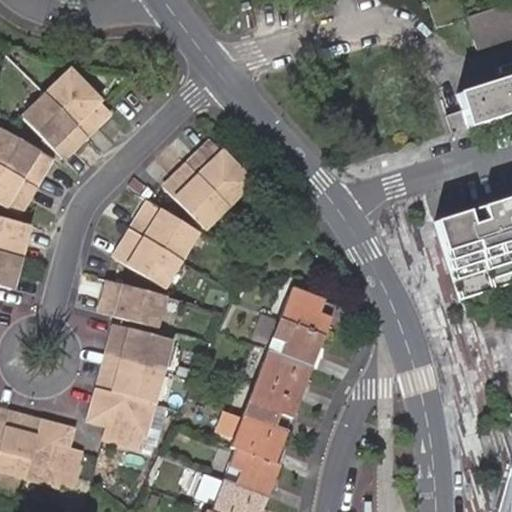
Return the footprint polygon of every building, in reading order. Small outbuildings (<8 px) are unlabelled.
[(511,11),(475,23),(485,57),(511,48),(511,11)] [(68,76),(44,99),(78,134),(84,140),(87,144),(103,129),(99,125),(108,117),(68,76)] [(511,122),(511,83),(467,98),(472,115),(456,121),(462,138),(511,122)] [(78,134),(44,99),(21,122),(63,167),(80,151),(76,147),(84,140),(78,134)] [(111,121),(108,117),(99,125),(103,129),(111,121)] [(2,136),(0,138),(0,172),(35,194),(47,174),(42,171),(47,163),(2,136)] [(87,144),(84,140),(76,147),(80,151),(87,144)] [(223,158),(215,166),(217,168),(225,161),(223,158)] [(215,166),(199,181),(228,211),(252,188),(225,161),(217,168),(215,166)] [(52,166),(47,163),(42,171),(47,174),(52,166)] [(0,210),(13,218),(19,209),(24,213),(35,194),(0,172),(0,210)] [(228,211),(199,181),(175,204),(204,233),(228,211)] [(511,204),(435,229),(453,289),(486,279),(489,288),(511,280),(511,204)] [(19,209),(13,218),(19,221),(24,213),(19,209)] [(158,229),(163,219),(159,217),(154,226),(158,229)] [(143,244),(147,246),(181,267),(197,240),(163,219),(158,229),(154,226),(143,244)] [(0,224),(0,257),(17,262),(21,264),(29,232),(0,224)] [(142,255),(147,246),(143,244),(138,253),(142,255)] [(181,267),(147,246),(142,255),(138,253),(126,272),(165,295),(181,267)] [(17,262),(0,257),(0,291),(13,295),(18,275),(14,274),(17,262)] [(284,323),(329,340),(342,307),(298,289),(284,323)] [(125,305),(127,293),(122,292),(119,304),(125,305)] [(168,303),(127,293),(125,305),(119,304),(115,323),(160,334),(168,303)] [(250,346),(271,354),(282,328),(260,320),(250,346)] [(316,371),(329,340),(284,323),(282,328),(271,354),(316,371)] [(115,332),(112,342),(118,343),(121,334),(115,332)] [(112,366),(162,380),(163,377),(171,347),(121,334),(118,343),(112,342),(107,364),(112,366)] [(302,404),(316,371),(271,354),(258,387),(302,404)] [(109,377),(112,366),(107,364),(104,376),(109,377)] [(154,411),(162,380),(112,366),(109,377),(104,376),(98,397),(103,398),(154,411)] [(290,435),(302,404),(258,387),(245,417),(290,435)] [(154,411),(103,398),(101,407),(96,405),(89,429),(106,433),(128,439),(125,453),(142,458),(154,411)] [(0,415),(0,457),(10,418),(0,415)] [(277,465),(290,435),(245,417),(233,448),(239,451),(239,452),(277,465)] [(30,423),(10,418),(0,457),(0,477),(28,485),(41,433),(28,430),(30,423)] [(28,430),(41,433),(42,426),(30,423),(28,430)] [(66,470),(70,455),(75,435),(42,426),(41,433),(28,485),(60,493),(61,491),(73,494),(78,474),(66,470)] [(102,447),(125,453),(128,439),(106,433),(102,447)] [(270,499),(283,467),(277,465),(239,452),(227,482),(270,499)] [(82,459),(70,455),(66,470),(78,474),(82,459)] [(214,511),(227,482),(211,476),(199,509),(207,511),(214,511)] [(264,511),(270,499),(227,482),(214,511),(264,511)]
